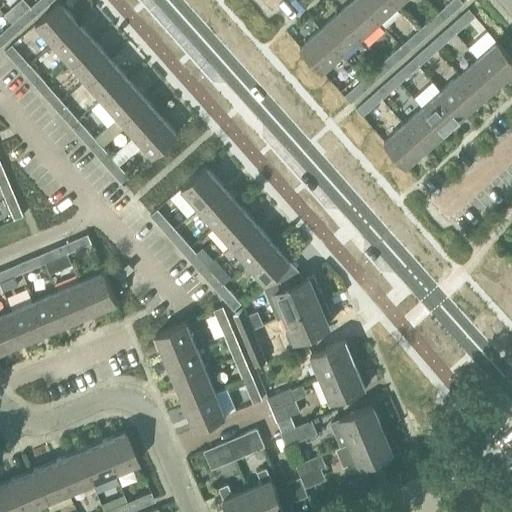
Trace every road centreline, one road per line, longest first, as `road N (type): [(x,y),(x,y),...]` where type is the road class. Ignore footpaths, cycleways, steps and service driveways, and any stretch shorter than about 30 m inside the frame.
road 1 (tertiary): [(511,386),(167,0)]
road 2 (residential): [(190,511),(134,399),(43,423),(6,411)]
road 3 (residential): [(421,511),(511,420)]
